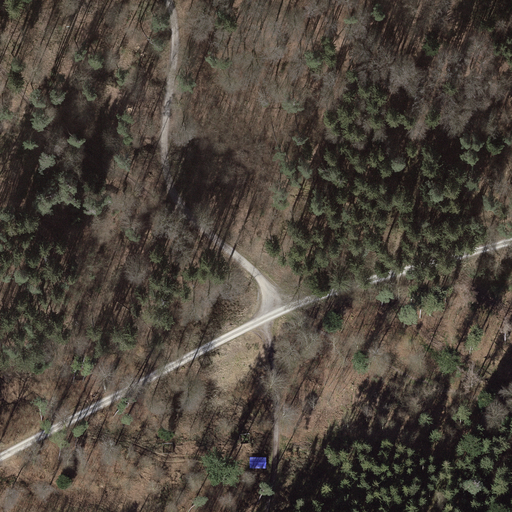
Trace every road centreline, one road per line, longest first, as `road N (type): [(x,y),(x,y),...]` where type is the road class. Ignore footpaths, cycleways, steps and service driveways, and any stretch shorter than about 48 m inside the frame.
road 1 (track): [(0,457),(280,311),(511,239)]
road 2 (track): [(280,311),(257,274),(183,212),(164,175),(175,47),(166,0)]
road 3 (track): [(0,70),(75,145),(159,205),(183,212)]
road 4 (track): [(268,511),(275,454),(266,318)]
